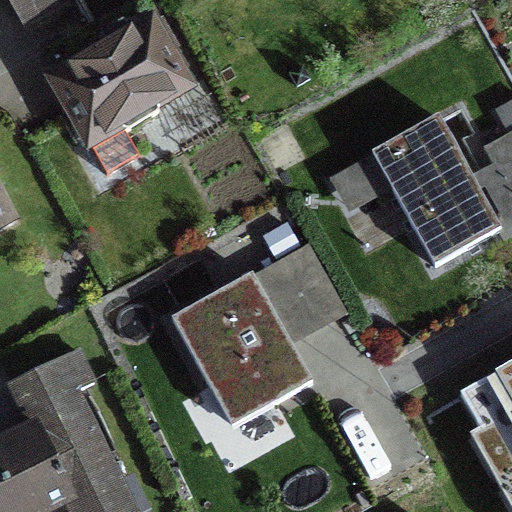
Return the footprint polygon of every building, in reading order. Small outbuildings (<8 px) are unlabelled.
[(5,0),(23,30),(72,1),(71,0),(5,0)] [(148,26),(48,84),(103,180),(136,161),(122,137),(157,117),(153,110),(185,92),(148,26)] [(434,115),(373,149),(437,265),(498,231),(434,115)] [(0,226),(10,221),(0,203),(0,226)] [(235,444),(311,402),(250,294),(174,336),(235,444)] [(127,511),(55,364),(7,388),(28,433),(0,446),(0,511),(49,511),(64,505),(66,511),(127,511)]
